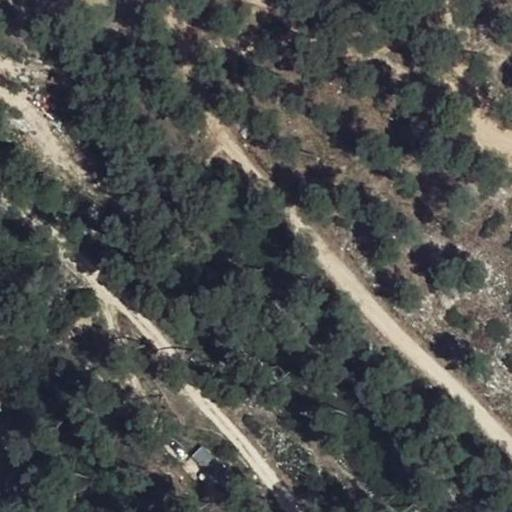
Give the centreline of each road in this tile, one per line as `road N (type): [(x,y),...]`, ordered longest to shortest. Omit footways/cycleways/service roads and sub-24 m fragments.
road 1 (track): [(511,436),(371,295),(229,132),(172,0)]
road 2 (track): [(0,186),(159,344),(289,511)]
road 3 (track): [(511,142),(430,0)]
